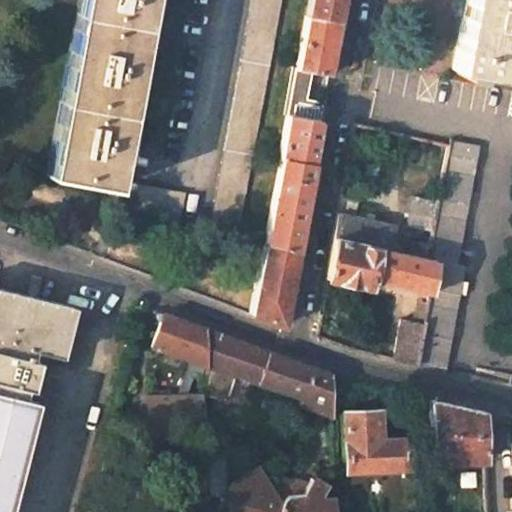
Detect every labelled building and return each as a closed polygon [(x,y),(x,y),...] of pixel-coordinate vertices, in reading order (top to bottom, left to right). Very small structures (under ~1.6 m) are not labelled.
[(80,0),(48,175),(108,185),(113,156),(129,69),(141,0),(80,0)] [(280,0),(251,0),(210,226),(238,231),(280,0)] [(307,0),(304,14),(337,20),(340,0),(307,0)] [(464,0),(463,8),(452,68),(497,76),(506,27),(511,28),(511,4),(510,4),(510,0),(464,0)] [(337,20),(304,14),(295,68),(327,74),(332,48),(337,20)] [(295,68),(292,67),(290,78),(324,89),(327,74),(295,68)] [(322,103),(286,96),(283,114),(319,120),(322,103)] [(319,120),(283,114),(275,157),(279,158),(311,164),(316,133),(319,120)] [(477,145),(449,139),(448,145),(438,200),(432,229),(429,244),(427,256),(434,258),(455,262),(477,145)] [(383,150),(370,148),(364,175),(377,177),(383,150)] [(311,164),(279,158),(263,242),(295,251),(304,203),(311,164)] [(186,192),(121,180),(116,209),(180,221),(186,192)] [(438,200),(412,195),(409,211),(412,211),(409,225),(432,229),(438,200)] [(353,198),(340,196),(336,212),(335,223),(332,236),(398,250),(398,245),(397,243),(396,243),(394,244),(392,244),(397,224),(349,214),(353,198)] [(398,250),(332,236),(325,278),(368,288),(370,279),(429,292),(434,258),(427,256),(411,253),(398,250)] [(429,244),(414,241),(411,253),(427,256),(429,244)] [(263,242),(254,293),(250,313),(266,319),(282,325),(290,279),(295,251),(263,242)] [(455,262),(434,258),(429,292),(426,302),(423,323),(415,365),(444,370),(464,264),(455,262)] [(72,306),(0,287),(0,511),(4,511),(33,401),(20,398),(22,387),(30,389),(37,360),(30,358),(32,349),(60,356),(72,306)] [(426,302),(417,300),(414,321),(423,323),(426,302)] [(202,327),(162,313),(161,314),(158,313),(156,314),(155,317),(156,319),(159,320),(149,346),(203,364),(202,327)] [(414,321),(399,317),(392,359),(403,362),(415,365),(423,323),(414,321)] [(267,351),(202,327),(203,364),(204,393),(223,399),(231,374),(257,382),(267,351)] [(257,382),(303,396),(300,404),(310,408),(321,412),(330,415),(330,407),(329,373),(267,351),(257,382)] [(480,412),(427,399),(430,462),(483,460),(480,412)] [(379,408),(337,410),(340,475),(410,472),(408,435),(381,436),(379,408)] [(243,472),(251,486),(263,479),(258,471),(254,465),(243,472)] [(276,500),(263,479),(251,486),(243,472),(232,479),(230,480),(228,484),(227,487),(227,492),(237,509),(238,511),(237,511),(276,511),(281,501),(276,500)] [(281,501),(276,511),(333,511),(333,501),(319,501),(318,495),(324,485),(310,476),(302,491),(295,491),(291,492),(287,494),(283,498),(282,498),(281,501)]
